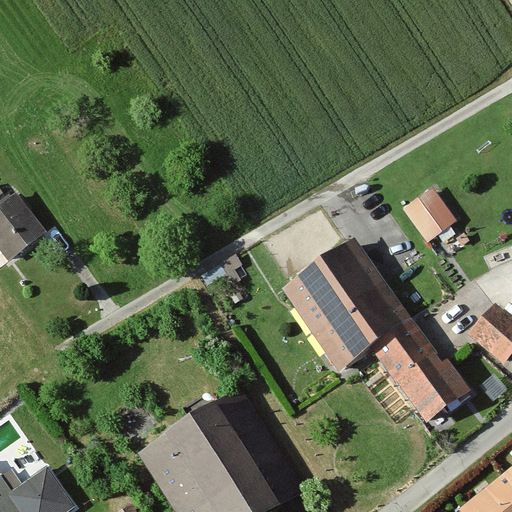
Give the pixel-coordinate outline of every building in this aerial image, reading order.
[(431,193),(406,211),(430,244),(455,227),(431,193)] [(18,196),(0,208),(0,247),(12,265),(49,238),(18,196)] [(362,242),(287,293),(344,376),(378,352),(430,428),(477,396),(453,361),(447,366),(362,242)] [(233,254),(205,273),(215,289),(244,270),(233,254)] [(511,358),(511,320),(496,306),(468,338),(503,369),(511,358)] [(246,394),(143,456),(177,511),(280,511),(308,495),(246,394)] [(0,473),(0,511),(70,511),(77,507),(50,469),(15,494),(0,473)] [(511,511),(511,472),(462,511),(511,511)]
